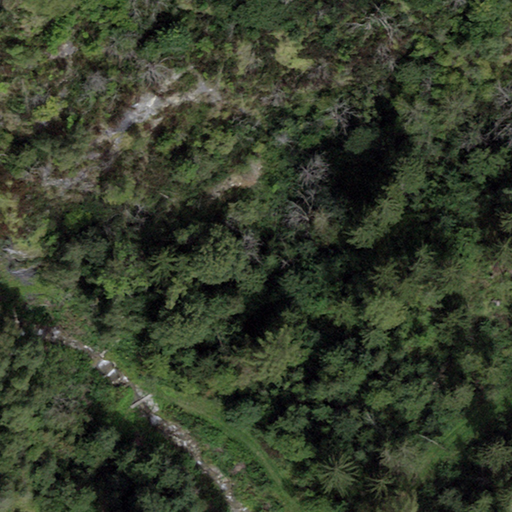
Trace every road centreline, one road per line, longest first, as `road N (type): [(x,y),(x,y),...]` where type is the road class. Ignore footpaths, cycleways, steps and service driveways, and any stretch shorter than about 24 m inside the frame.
road 1 (track): [(151,394),(217,417),(301,511)]
road 2 (track): [(389,511),(444,438),(511,388)]
